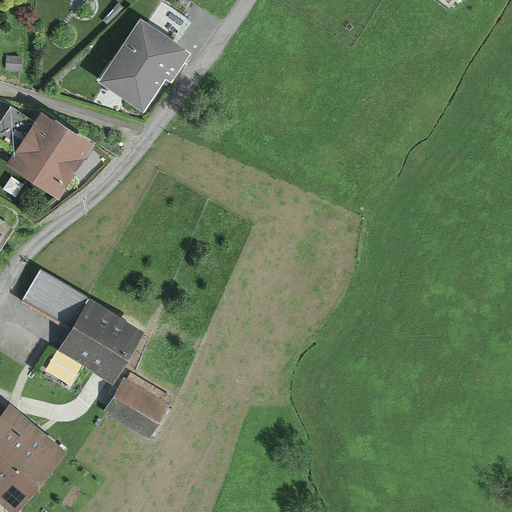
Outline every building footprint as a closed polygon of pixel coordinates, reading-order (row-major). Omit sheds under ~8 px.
[(140,19),(97,83),(144,114),(166,80),(171,83),(191,53),(140,19)] [(94,146),(41,113),(8,166),(60,199),(94,146)] [(145,332),(41,269),(22,299),(71,329),(46,371),(72,387),(84,367),(113,385),(145,332)] [(124,378),(104,412),(150,439),(170,405),(124,378)] [(17,511),(68,453),(13,405),(0,420),(0,503),(10,511),(17,511)]
